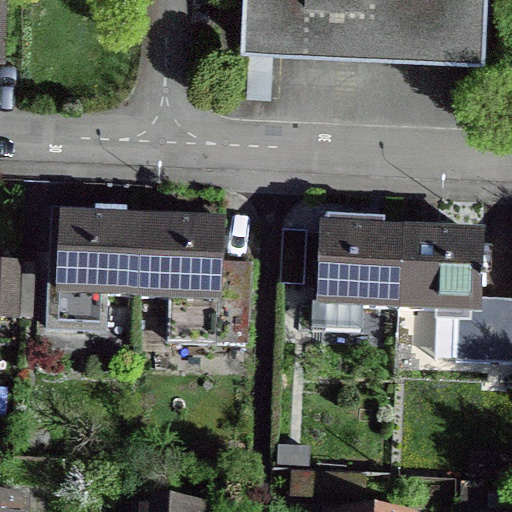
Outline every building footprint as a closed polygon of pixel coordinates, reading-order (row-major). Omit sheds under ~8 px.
[(242,0),(240,43),(485,53),(487,0),(242,0)] [(249,348),(252,263),(224,262),(225,221),(174,219),(127,217),(127,211),(118,211),(96,210),(96,214),(59,213),(56,289),(47,289),(46,334),(49,334),(48,350),(105,352),(105,356),(129,356),(130,330),(107,329),(108,303),(142,304),(141,340),(166,341),(166,345),(249,348)] [(427,230),(385,229),(386,221),(376,221),(345,220),(346,213),(325,212),(325,226),(319,226),(317,310),(320,310),(320,335),(367,336),(368,313),(435,315),(433,362),(458,363),(459,323),(470,323),(470,317),(483,318),(483,300),(485,232),(427,230)] [(305,288),(308,232),(282,231),(279,287),(305,288)] [(0,320),(33,321),(35,264),(21,264),(21,261),(0,260),(0,320)] [(511,364),(511,300),(483,300),(483,318),(470,317),(470,323),(459,323),(458,363),(511,364)] [(171,370),(179,375),(188,371),(193,363),(189,354),(181,349),(172,353),(167,361),(171,370)] [(311,469),(312,449),(277,447),(277,468),(311,469)] [(511,454),(471,454),(471,480),(511,480),(511,454)] [(369,476),(291,472),(290,499),(368,503),(369,476)] [(484,509),(483,484),(463,485),(464,510),(484,509)] [(0,511),(30,511),(31,497),(0,495),(0,511)] [(205,511),(206,505),(118,501),(117,511),(205,511)]
